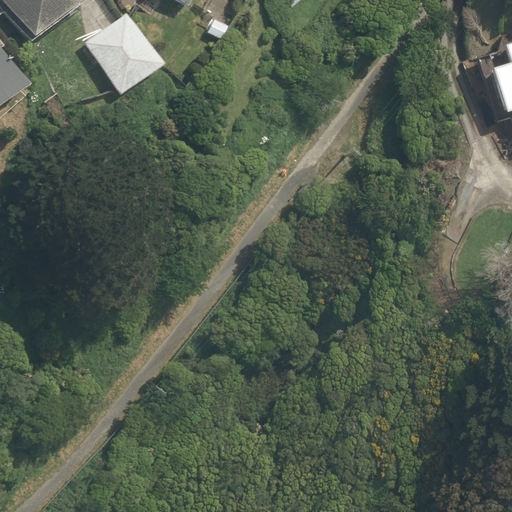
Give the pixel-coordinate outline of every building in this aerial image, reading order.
[(72,3),(69,0),(0,0),(0,10),(24,40),(72,3)] [(167,0),(182,8),(186,0),(167,0)] [(119,16),(79,44),(115,95),(155,67),(119,16)] [(224,27),(211,20),(204,34),(216,41),(224,27)] [(511,41),(496,46),(501,64),(482,71),(496,115),(510,111),(511,117),(511,41)] [(0,100),(19,87),(0,59),(0,100)]
